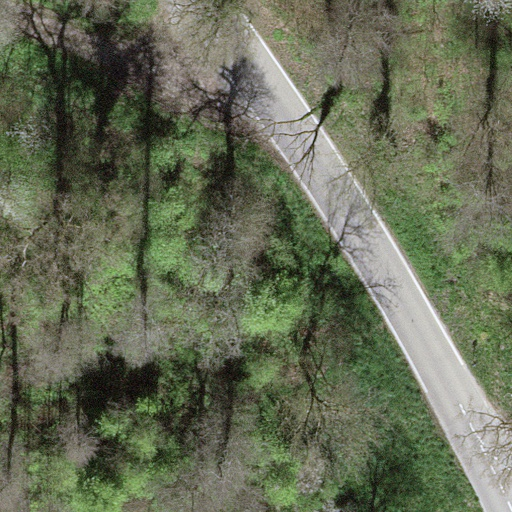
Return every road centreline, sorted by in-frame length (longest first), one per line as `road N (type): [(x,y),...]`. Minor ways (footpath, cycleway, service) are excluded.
road 1 (unclassified): [(197,0),(511,507)]
road 2 (track): [(0,5),(267,113)]
